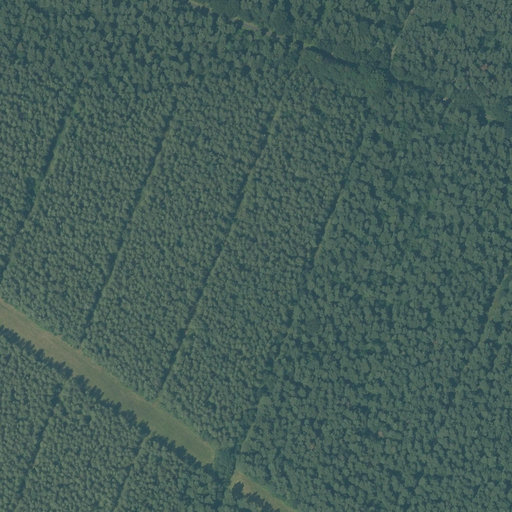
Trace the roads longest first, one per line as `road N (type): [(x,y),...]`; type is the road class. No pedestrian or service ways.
road 1 (track): [(384,79),(218,511)]
road 2 (track): [(384,79),(174,0)]
road 3 (track): [(511,130),(384,79)]
